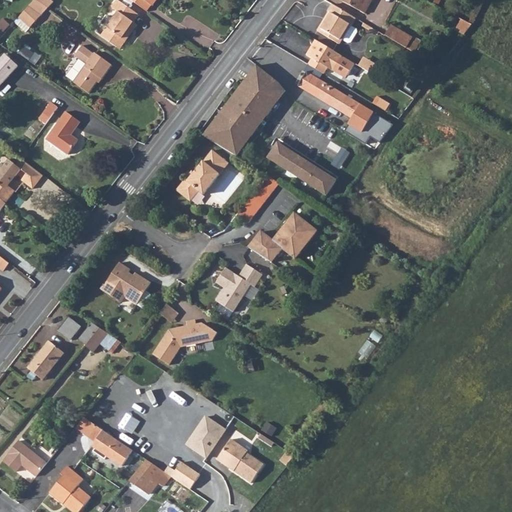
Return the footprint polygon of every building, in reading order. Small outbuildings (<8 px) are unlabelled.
[(36,0),(19,18),(31,29),(49,9),(36,0)] [(36,0),(49,9),(55,3),(50,0),(36,0)] [(131,0),(146,10),(150,4),(152,6),(156,0),(131,0)] [(342,0),(342,1),(359,11),(364,0),(342,0)] [(364,0),(359,11),(365,14),(372,0),(364,0)] [(102,37),(121,51),(127,43),(125,41),(131,33),(133,35),(139,27),(134,24),(140,16),(118,1),(113,9),(119,13),(102,37)] [(321,33),(340,45),(343,39),(341,38),(348,25),(351,27),(356,18),(333,4),(328,12),(332,15),(321,33)] [(317,31),(321,33),(332,15),(328,12),(317,31)] [(387,36),(425,57),(431,45),(394,24),(387,36)] [(343,39),(346,41),(350,39),(354,32),(353,28),(351,27),(348,25),(341,38),(343,39)] [(309,64),(325,74),(328,68),(344,77),(349,76),(355,64),(316,40),(307,55),(312,59),(309,64)] [(72,82),(88,94),(99,79),(101,80),(112,65),(94,52),(93,54),(82,46),(74,57),(86,65),(72,82)] [(0,59),(0,86),(19,66),(5,54),(0,59)] [(257,65),(204,135),(237,156),(285,91),(277,82),(257,65)] [(298,86),(353,120),(357,113),(366,118),(370,111),(307,72),(298,86)] [(378,97),(374,104),(387,112),(391,105),(378,97)] [(47,123),(59,106),(52,101),(40,118),(47,123)] [(46,140),(67,155),(78,140),(72,135),(81,122),(66,111),(46,140)] [(354,137),(366,145),(373,133),(361,125),(356,134),(354,137)] [(278,143),(337,180),(339,177),(280,140),(278,143)] [(278,143),(269,158),(327,195),(337,180),(278,143)] [(228,161),(212,149),(188,180),(185,178),(177,189),(191,200),(199,189),(204,193),(228,161)] [(0,199),(5,203),(15,191),(8,185),(20,169),(26,174),(21,180),(24,182),(33,189),(43,175),(21,158),(16,165),(9,159),(0,171),(0,199)] [(280,183),(268,176),(238,214),(248,223),(280,183)] [(261,232),(248,248),(269,262),(275,254),(278,255),(282,249),(295,259),(301,253),(298,251),(305,242),(308,244),(317,232),(295,214),(273,241),(261,232)] [(275,254),(269,262),(271,263),(278,255),(275,254)] [(0,256),(0,270),(3,273),(10,264),(0,256)] [(119,263),(101,290),(121,302),(124,297),(142,308),(150,296),(149,294),(145,291),(151,283),(138,275),(136,278),(128,272),(130,270),(119,263)] [(224,288),(215,301),(233,312),(250,285),(254,287),(262,275),(246,265),(239,277),(225,268),(216,283),(224,288)] [(183,307),(172,297),(164,307),(176,316),(183,307)] [(58,331),(70,341),(81,327),(68,317),(58,331)] [(216,333),(201,323),(196,324),(195,320),(186,322),(187,326),(169,329),(152,354),(169,365),(180,347),(211,341),(216,333)] [(88,328),(95,334),(100,328),(92,323),(88,328)] [(79,340),(86,345),(95,334),(88,328),(79,340)] [(85,346),(93,354),(109,334),(100,328),(95,334),(86,345),(85,346)] [(27,368),(43,380),(64,353),(49,341),(27,368)] [(205,416),(187,444),(207,457),(225,429),(205,416)] [(75,430),(95,443),(92,447),(95,449),(93,453),(105,461),(107,457),(122,467),(133,451),(84,418),(75,430)] [(219,457),(235,468),(233,471),(251,483),(264,465),(246,452),(247,450),(230,439),(219,457)] [(36,477),(47,465),(19,442),(8,454),(9,455),(3,462),(17,473),(23,466),(36,477)] [(217,460),(233,471),(235,468),(219,457),(217,460)] [(129,481),(143,490),(143,489),(151,494),(160,483),(155,479),(162,471),(147,460),(129,481)] [(172,477),(191,489),(200,475),(182,463),(172,477)] [(64,504),(65,502),(77,511),(79,511),(90,498),(77,488),(84,480),(67,467),(61,475),(64,477),(50,493),(64,504)] [(160,483),(164,486),(172,477),(162,471),(155,479),(160,483)] [(64,504),(72,511),(77,511),(65,502),(64,504)]
